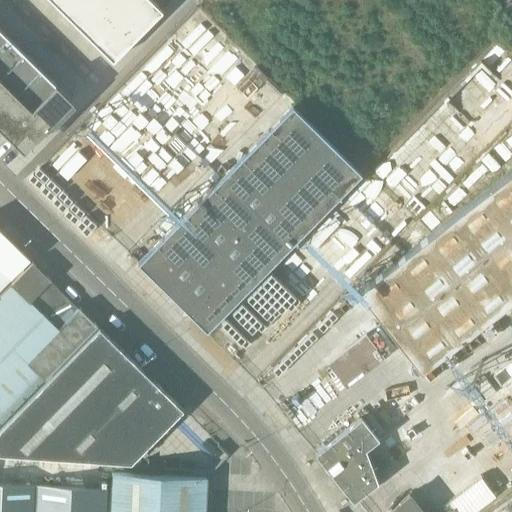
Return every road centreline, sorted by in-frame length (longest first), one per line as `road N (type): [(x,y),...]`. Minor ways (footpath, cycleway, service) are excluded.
road 1 (unclassified): [(307,511),(256,433),(0,185)]
road 2 (unknown): [(0,182),(77,85)]
